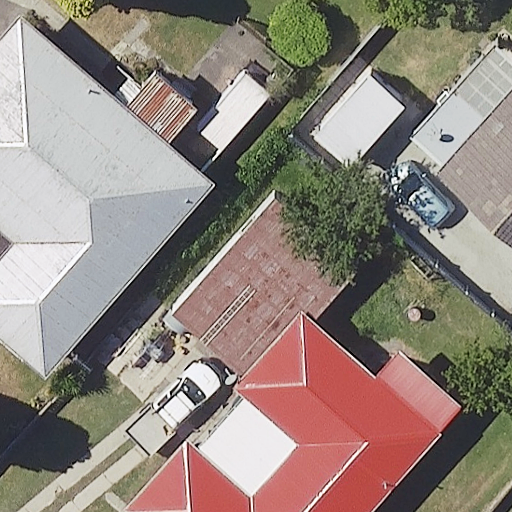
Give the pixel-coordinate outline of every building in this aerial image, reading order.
[(219,187),(23,11),(0,35),(0,226),(9,235),(0,244),(0,326),(51,373),(219,187)] [(318,130),(361,168),(411,112),(369,74),(318,130)] [(511,89),(439,170),(511,234),(511,89)] [(337,247),(274,191),(171,306),(233,362),(337,247)] [(121,506),(127,511),(373,511),(446,431),(304,304),(236,379),(302,438),(255,490),(189,431),(121,506)]
